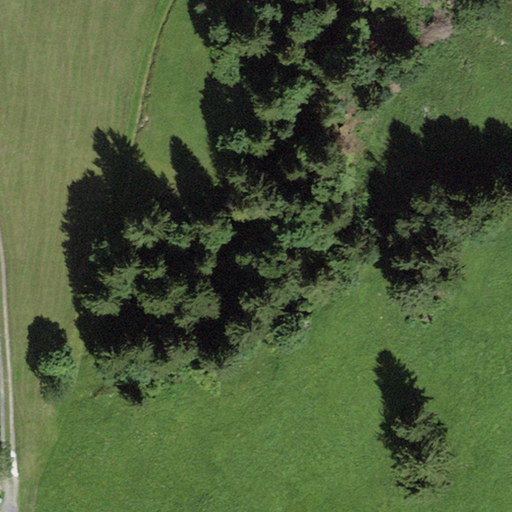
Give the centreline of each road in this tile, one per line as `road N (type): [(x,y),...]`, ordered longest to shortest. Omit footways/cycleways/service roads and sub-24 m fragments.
road 1 (track): [(163,0),(135,75),(64,402),(32,471),(0,498)]
road 2 (track): [(0,498),(0,292)]
